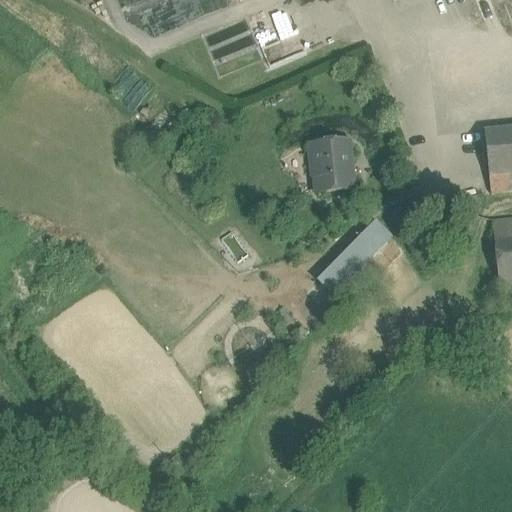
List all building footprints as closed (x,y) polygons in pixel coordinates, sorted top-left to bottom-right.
[(398,0),(403,11),(428,0),(398,0)] [(111,94),(134,108),(147,88),(124,74),(111,94)] [(511,130),(485,133),(491,196),(511,193),(511,130)] [(349,145),(312,148),(312,151),(310,153),(312,177),(315,179),(316,196),(354,192),(349,145)] [(511,221),(493,224),(500,293),(511,292),(511,221)] [(391,240),(375,225),(318,283),(334,299),(391,240)] [(438,256),(414,234),(390,259),(414,282),(438,256)]
